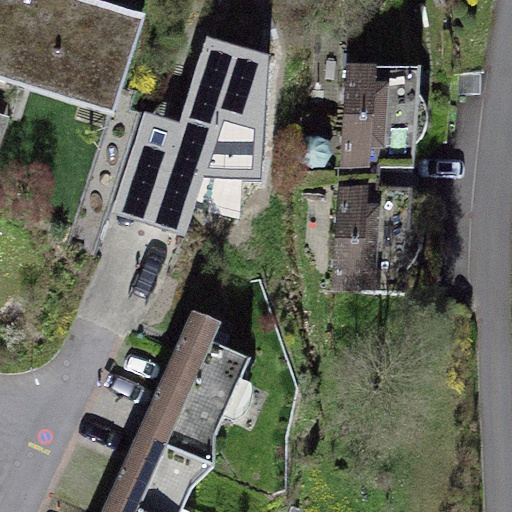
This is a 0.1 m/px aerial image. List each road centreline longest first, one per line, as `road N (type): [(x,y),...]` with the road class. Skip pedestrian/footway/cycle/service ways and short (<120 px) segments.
road 1 (residential): [(504,511),(494,255),(511,65)]
road 2 (residential): [(11,511),(98,325)]
